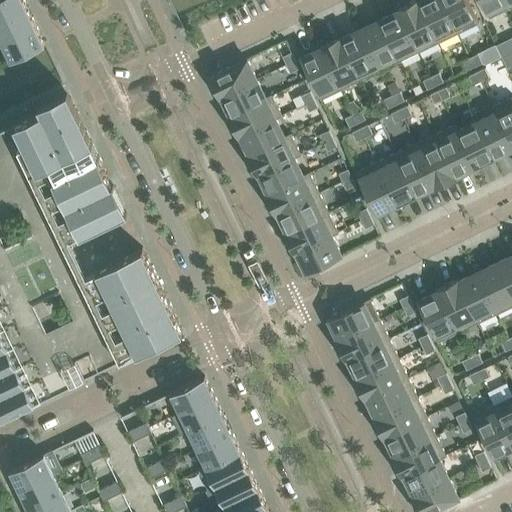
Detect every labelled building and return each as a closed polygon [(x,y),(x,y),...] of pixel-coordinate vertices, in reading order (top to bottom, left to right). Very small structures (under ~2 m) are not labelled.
[(0,0),(0,19),(27,6),(24,0),(0,0)] [(419,0),(418,0),(413,0),(398,7),(399,10),(407,26),(416,44),(420,51),(439,42),(436,35),(427,17),(419,0)] [(455,26),(442,0),(418,0),(419,0),(427,17),(436,35),(439,42),(459,33),(455,26)] [(476,16),(468,0),(442,0),(455,26),(459,33),(479,23),(476,16)] [(507,1),(506,0),(480,0),(486,11),(489,18),(510,8),(507,1)] [(36,25),(27,6),(0,19),(0,38),(2,42),(36,25)] [(399,10),(398,7),(397,8),(398,10),(380,19),(397,54),(400,61),(420,51),(416,44),(407,26),(399,10)] [(397,54),(380,19),(361,28),(377,63),(381,70),(400,61),(397,54)] [(36,25),(2,42),(11,61),(45,44),(36,25)] [(377,63),(361,28),(342,37),(341,35),(340,35),(341,38),(349,54),(358,73),(361,79),(381,70),(377,63)] [(341,38),(340,35),(321,45),(322,47),(330,64),(338,82),(342,89),(361,79),(358,73),(349,54),(341,38)] [(322,47),(321,45),(319,45),(321,48),(301,57),(318,92),(321,99),(342,89),(338,82),(330,64),(322,47)] [(292,52),(283,56),(286,64),(296,60),(292,52)] [(478,53),(470,57),(475,66),(483,63),(478,53)] [(475,66),(470,57),(462,61),(466,70),(475,66)] [(257,78),(247,58),(209,76),(219,96),(257,78)] [(300,68),(296,60),(286,64),(290,72),(300,68)] [(489,76),(485,67),(477,71),(482,80),(489,76)] [(482,80),(477,71),(469,75),(473,84),(482,80)] [(439,72),(431,76),(436,85),(444,81),(439,72)] [(431,76),(423,80),(428,89),(436,85),(431,76)] [(229,116),(273,95),(272,94),(266,97),(257,78),(219,96),(220,98),(222,96),(231,114),(228,115),(229,116)] [(451,95),(446,86),(438,90),(443,99),(451,95)] [(443,99),(438,90),(430,94),(434,103),(443,99)] [(41,111),(14,124),(0,131),(0,157),(25,145),(37,170),(51,163),(57,176),(53,178),(80,234),(128,211),(114,182),(112,183),(102,161),(71,97),(68,91),(38,105),(41,111)] [(311,91),(301,95),(305,103),(314,99),(311,91)] [(400,91),(393,95),(397,104),(405,100),(400,91)] [(238,135),(282,114),(273,95),(229,116),(238,135)] [(397,104),(393,95),(384,99),(389,108),(397,104)] [(511,96),(493,105),(497,111),(511,143),(511,96)] [(314,99),(305,103),(309,111),(318,107),(314,99)] [(412,114),(407,105),(399,109),(404,118),(412,114)] [(511,143),(497,111),(493,105),(492,105),(495,112),(477,121),(494,156),(511,147),(511,143)] [(404,118),(399,109),(391,113),(396,122),(404,118)] [(361,110),(354,113),(358,123),(366,119),(361,110)] [(358,123),(354,113),(345,117),(350,126),(358,123)] [(283,116),(282,114),(238,135),(239,136),(241,135),(249,153),(247,154),(248,155),(291,134),(291,133),(284,136),(276,119),(283,116)] [(494,156),(477,121),(459,130),(456,123),(455,124),(458,130),(475,166),(494,156)] [(373,133),(368,124),(360,128),(365,137),(373,133)] [(458,130),(455,124),(435,133),(438,139),(446,156),(455,175),(456,177),(457,177),(456,175),(475,166),(458,130)] [(365,137),(360,128),(352,131),(357,140),(365,137)] [(329,130),(320,134),(324,142),(333,137),(329,130)] [(438,139),(435,133),(416,143),(419,149),(427,166),(436,184),(437,187),(456,177),(455,175),(446,156),(438,139)] [(257,174),(301,153),(291,134),(248,155),(257,174)] [(333,137),(324,142),(328,150),(337,146),(333,137)] [(419,149),(416,143),(396,152),(399,158),(416,194),(435,185),(436,187),(437,187),(436,184),(427,166),(419,149)] [(399,158),(396,152),(377,161),(380,167),(397,203),(416,194),(399,158)] [(302,154),(301,153),(257,174),(257,175),(260,174),(268,192),(266,193),(266,194),(310,172),(310,171),(303,175),(295,158),(302,154)] [(380,167),(377,161),(356,171),(359,177),(376,213),(397,203),(380,167)] [(352,176),(348,168),(339,173),(343,181),(352,176)] [(275,213),(320,192),(310,172),(266,194),(275,213)] [(356,185),(352,176),(343,181),(347,189),(356,185)] [(329,211),(320,192),(275,213),(276,214),(278,213),(287,231),(285,232),(285,233),(329,211)] [(371,215),(367,207),(358,212),(362,220),(371,215)] [(294,252),(338,231),(329,211),(285,233),(294,252)] [(375,223),(371,215),(362,220),(366,228),(375,223)] [(342,255),(333,235),(339,232),(338,231),(294,252),(295,253),(297,252),(307,272),(342,255)] [(143,247),(97,269),(137,353),(183,330),(143,247)] [(511,254),(497,262),(511,292),(511,254)] [(511,292),(497,262),(477,271),(494,306),(498,313),(511,305),(511,292)] [(494,306),(477,271),(459,280),(458,278),(457,278),(458,280),(475,315),(478,322),(498,313),(494,306)] [(458,280),(457,278),(437,287),(439,290),(455,325),(459,331),(478,322),(475,315),(458,280)] [(439,290),(437,287),(437,288),(438,290),(418,300),(435,335),(438,342),(459,331),(455,325),(439,290)] [(413,302),(409,294),(400,299),(404,307),(413,302)] [(336,339),(380,318),(371,298),(329,318),(338,338),(336,339)] [(408,315),(417,310),(413,302),(404,307),(408,315)] [(346,359),(390,338),(380,318),(336,339),(346,359)] [(432,341),(428,333),(419,337),(423,346),(432,341)] [(511,347),(511,342),(510,337),(502,341),(506,350),(511,347)] [(355,378),(399,357),(390,338),(346,359),(346,360),(348,359),(357,376),(355,378)] [(427,353),(436,349),(432,341),(423,346),(427,353)] [(8,349),(0,352),(0,375),(17,367),(8,349)] [(92,351),(75,359),(84,378),(101,370),(92,351)] [(479,352),(471,356),(475,365),(483,361),(479,352)] [(475,365),(471,356),(463,360),(467,369),(475,365)] [(364,398),(408,376),(399,357),(355,378),(364,398)] [(490,375),(485,366),(477,370),(482,379),(490,375)] [(17,367),(0,375),(0,398),(26,386),(17,367)] [(482,379),(477,370),(469,374),(474,383),(482,379)] [(450,380),(447,372),(438,376),(441,385),(450,380)] [(205,375),(171,392),(180,411),(214,394),(205,375)] [(418,396),(408,376),(364,398),(365,399),(367,398),(376,415),(373,416),(374,417),(418,396)] [(454,388),(450,380),(441,385),(445,393),(454,388)] [(26,386),(0,398),(0,421),(35,404),(26,386)] [(180,411),(189,430),(223,413),(214,394),(180,411)] [(511,395),(494,404),(511,441),(511,395)] [(383,437),(427,415),(418,396),(374,417),(383,437)] [(511,446),(511,441),(494,404),(473,414),(493,456),(511,446)] [(469,419),(465,411),(456,415),(460,423),(469,419)] [(189,430),(198,448),(232,432),(223,413),(189,430)] [(392,456),(436,435),(427,415),(383,437),(384,438),(386,437),(395,454),(392,455),(392,456)] [(473,427),(469,419),(460,423),(464,432),(473,427)] [(148,421),(138,426),(143,436),(153,432),(148,421)] [(138,426),(129,430),(134,441),(143,436),(138,426)] [(198,448),(207,467),(241,450),(232,432),(198,448)] [(402,475),(446,454),(436,435),(392,456),(402,475)] [(100,444),(91,449),(96,459),(105,454),(100,444)] [(91,449),(82,453),(87,463),(96,459),(91,449)] [(207,467),(216,486),(250,469),(241,450),(207,467)] [(488,458),(484,450),(475,454),(479,462),(488,458)] [(10,470),(19,488),(53,472),(44,453),(10,470)] [(446,456),(446,454),(402,475),(402,477),(405,476),(413,493),(411,494),(411,495),(449,477),(440,459),(446,456)] [(165,458),(156,462),(161,473),(170,468),(165,458)] [(492,466),(488,458),(479,462),(483,470),(492,466)] [(156,462),(147,467),(152,477),(161,473),(156,462)] [(216,486),(225,505),(259,488),(250,469),(216,486)] [(53,472),(19,488),(28,507),(62,490),(53,472)] [(93,477),(81,482),(85,491),(97,486),(93,477)] [(428,511),(459,498),(449,477),(411,495),(419,511),(428,511)] [(118,481),(109,485),(114,496),(123,491),(118,481)] [(109,485),(99,490),(104,500),(114,496),(109,485)] [(225,505),(228,511),(257,511),(268,507),(259,488),(225,505)] [(62,490),(28,507),(30,511),(65,511),(71,509),(62,490)] [(183,495),(174,499),(179,509),(188,505),(183,495)] [(174,499),(164,504),(168,511),(173,511),(179,509),(174,499)]
